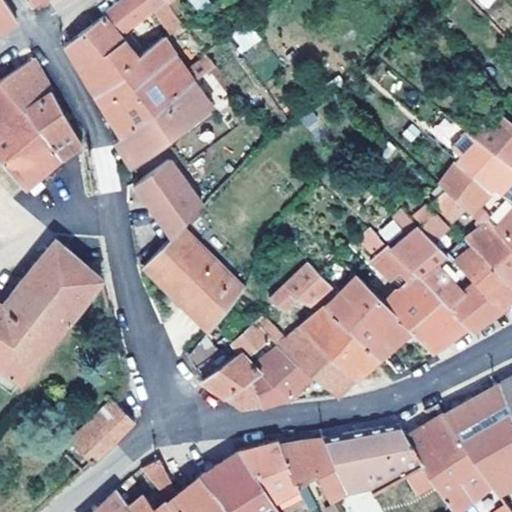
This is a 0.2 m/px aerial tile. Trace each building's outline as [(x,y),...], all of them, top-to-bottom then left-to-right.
[(17,19),(4,0),(0,0),(0,30),(7,26),(17,19)] [(138,56),(120,33),(154,7),(164,0),(123,0),(104,15),(65,44),(81,69),(94,91),(138,56)] [(183,25),(169,4),(165,0),(164,0),(154,7),(172,33),(183,25)] [(188,0),(197,13),(210,4),(207,0),(188,0)] [(473,0),(482,11),(495,0),(473,0)] [(250,25),(232,34),(240,52),(259,43),(250,25)] [(151,73),(176,55),(175,53),(164,37),(138,56),(151,73)] [(194,80),(216,66),(206,54),(186,69),(194,80)] [(122,135),(194,80),(186,69),(176,55),(151,73),(138,56),(94,91),(110,116),(122,135)] [(52,90),(31,58),(0,79),(0,81),(24,111),(52,90)] [(132,165),(165,142),(213,106),(194,80),(122,135),(115,139),(132,165)] [(61,157),(24,111),(0,81),(0,156),(25,187),(46,170),(61,157)] [(81,142),(52,90),(24,111),(61,157),(72,149),(81,142)] [(511,123),(511,122),(500,111),(492,104),(467,130),(493,149),(511,167),(511,123)] [(511,180),(511,167),(493,149),(467,130),(453,118),(437,135),(446,144),(451,146),(460,153),(455,160),(488,192),(494,187),(500,194),(511,180)] [(202,204),(169,158),(133,184),(171,236),(182,225),(202,204)] [(488,192),(455,160),(438,182),(445,188),(469,210),(475,204),(488,192)] [(453,224),(469,210),(445,188),(431,201),(453,224)] [(452,235),(430,212),(433,209),(428,203),(412,217),(419,225),(434,240),(440,246),(452,235)] [(482,212),(475,204),(469,210),(476,217),(482,212)] [(511,205),(510,204),(488,220),(511,246),(511,205)] [(412,217),(401,205),(392,215),(409,233),(419,225),(412,217)] [(488,220),(482,212),(476,217),(482,224),(488,220)] [(511,246),(488,220),(482,224),(467,236),(511,287),(511,246)] [(238,281),(182,225),(171,236),(170,237),(143,264),(209,329),(212,323),(223,305),(233,287),(238,281)] [(503,309),(446,252),(441,247),(440,246),(434,240),(419,225),(409,233),(391,247),(408,265),(416,273),(468,326),(472,331),(486,321),(503,309)] [(358,239),(371,255),(384,243),(371,228),(358,239)] [(511,287),(467,236),(446,252),(503,309),(511,302),(511,287)] [(69,319),(102,277),(56,237),(22,281),(69,319)] [(395,277),(408,265),(391,247),(387,243),(371,258),(392,279),(395,277)] [(332,285),(317,269),(309,261),(270,298),(284,310),(298,297),(309,302),(317,296),(324,290),(332,285)] [(403,285),(416,273),(408,265),(395,277),(403,285)] [(393,346),(412,330),(385,301),(358,273),(326,305),(379,357),(393,346)] [(468,326),(416,273),(403,285),(385,301),(412,330),(431,351),(450,338),(468,326)] [(69,319),(22,281),(4,304),(0,301),(0,364),(21,378),(69,319)] [(241,338),(250,327),(223,305),(212,323),(234,342),(241,338)] [(379,357),(326,305),(296,330),(355,379),(379,357)] [(355,379),(296,330),(265,310),(250,327),(251,328),(267,342),(275,347),(313,377),(335,396),(338,395),(355,379)] [(225,395),(249,380),(257,374),(262,371),(256,365),(249,357),(267,342),(251,328),(250,327),(241,338),(234,342),(225,347),(196,369),(202,379),(225,395)] [(196,369),(225,347),(207,331),(188,354),(196,369)] [(291,396),(313,377),(275,347),(256,365),(262,371),(257,374),(249,380),(250,382),(262,404),(291,396)] [(21,378),(0,364),(0,384),(11,392),(21,378)] [(511,376),(501,382),(509,401),(511,400),(511,376)] [(262,404),(250,382),(249,380),(225,395),(241,407),(262,404)] [(511,484),(511,407),(509,401),(501,382),(464,402),(445,413),(500,491),(511,484)] [(91,461),(135,419),(115,399),(113,397),(69,439),(91,461)] [(511,511),(511,508),(500,491),(445,413),(421,426),(406,435),(424,462),(436,481),(457,511),(458,511),(482,496),(492,511),(511,511)] [(424,462),(406,435),(400,423),(396,424),(392,424),(417,466),(424,462)] [(417,466),(392,424),(361,429),(323,436),(348,490),(368,481),(374,492),(406,472),(417,466)] [(348,490),(323,436),(299,440),(280,443),(302,494),(311,490),(312,489),(309,482),(320,477),(330,498),(348,490)] [(302,494),(280,443),(279,439),(250,446),(240,449),(276,507),(302,494)] [(278,511),(276,507),(240,449),(217,463),(200,474),(230,511),(278,511)] [(230,511),(200,474),(189,482),(177,492),(159,457),(141,467),(168,499),(178,511),(230,511)] [(436,481),(424,462),(417,466),(406,472),(418,492),(436,481)] [(133,511),(129,505),(117,489),(93,511),(133,511)] [(316,511),(321,510),(311,490),(302,494),(312,511),(316,511)] [(178,511),(168,499),(156,509),(144,493),(129,505),(133,511),(178,511)]
